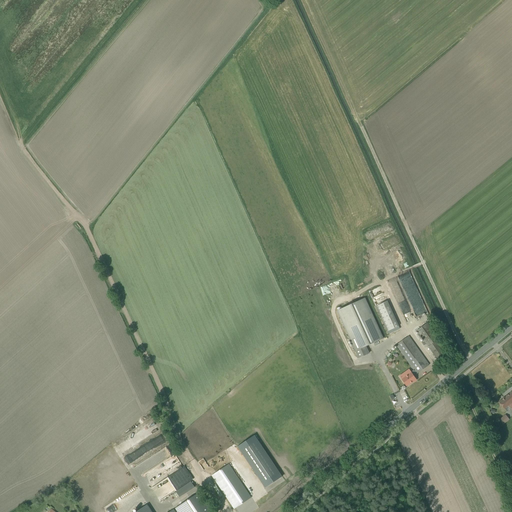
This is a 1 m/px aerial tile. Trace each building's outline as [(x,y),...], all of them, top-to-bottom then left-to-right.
[(364,298),(337,310),(359,358),(369,354),(365,347),(383,339),(364,298)] [(399,326),(387,301),(376,306),(387,331),(399,326)] [(447,352),(427,323),(416,331),(439,363),(445,358),(443,355),(447,352)] [(416,373),(416,374),(429,365),(408,336),(396,345),(414,370),(416,373)] [(414,370),(410,372),(411,373),(402,379),(406,386),(416,379),(413,375),(416,373),(414,370)] [(511,409),(511,407),(511,391),(499,402),(504,409),(508,406),(511,409)] [(505,415),(499,419),(503,424),(509,420),(505,415)] [(498,428),(511,449),(511,423),(510,420),(498,428)] [(132,444),(158,430),(155,425),(129,438),(132,444)] [(149,442),(152,448),(165,441),(162,435),(149,442)] [(254,436),(237,447),(265,488),(282,477),(254,436)] [(139,473),(174,454),(170,447),(135,466),(139,473)] [(147,484),(181,464),(176,457),(142,477),(147,484)] [(251,497),(229,464),(212,475),(234,509),(251,497)] [(157,501),(175,491),(178,497),(195,488),(191,480),(185,469),(150,489),(157,501)] [(213,511),(200,492),(175,508),(177,511),(175,511),(174,509),(169,511),(213,511)]
